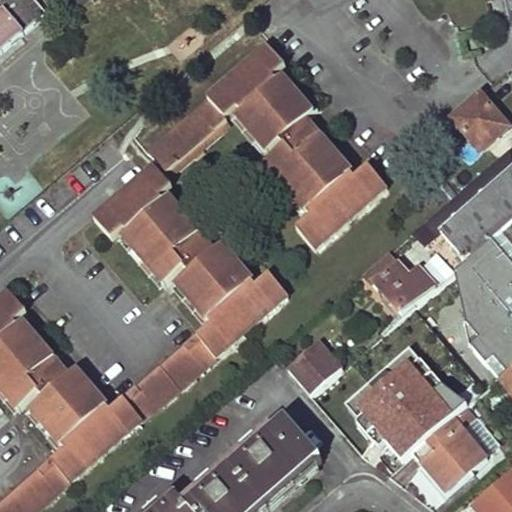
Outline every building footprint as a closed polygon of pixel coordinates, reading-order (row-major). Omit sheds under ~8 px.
[(0,56),(47,15),(33,0),(2,0),(0,2),(0,56)] [(222,96),(154,154),(173,176),(234,124),(232,121),(245,110),(247,114),(243,118),(274,156),(281,150),(286,155),(278,162),(323,214),(310,226),(328,247),(399,186),(383,166),(369,178),(320,119),(328,112),(297,77),(291,82),(288,77),(300,66),(280,43),(220,94),(222,96)] [(482,99),(453,124),(481,158),(510,134),(482,99)] [(511,157),(511,153),(417,234),(429,248),(442,237),(469,267),(474,264),(478,260),(481,257),(511,230),(511,157)] [(49,511),(299,299),(282,280),(269,290),(234,248),(222,258),(176,204),(171,208),(167,202),(178,192),(160,170),(99,222),(118,243),(130,233),(134,237),(130,241),(175,294),(189,283),(193,288),(187,295),(221,336),(119,422),(83,379),(76,385),(28,328),(23,332),(20,328),(31,318),(13,297),(0,308),(0,389),(27,422),(41,410),(45,415),(38,422),(71,463),(12,511),(49,511)] [(425,187),(411,200),(426,218),(441,205),(425,187)] [(511,230),(481,257),(500,280),(511,269),(511,230)] [(389,258),(365,278),(405,323),(431,300),(438,294),(421,275),(411,283),(389,258)] [(478,260),(474,264),(478,269),(482,265),(478,260)] [(438,294),(431,300),(467,340),(488,323),(511,350),(511,301),(508,305),(478,269),(474,264),(469,267),(438,294)] [(321,348),(289,374),(313,401),(344,374),(321,348)] [(511,377),(503,385),(511,395),(511,377)] [(460,422),(417,459),(450,498),(493,461),(460,422)] [(177,500),(162,511),(267,511),(322,466),(286,426),(186,511),(177,500)] [(511,511),(511,484),(478,511),(511,511)]
